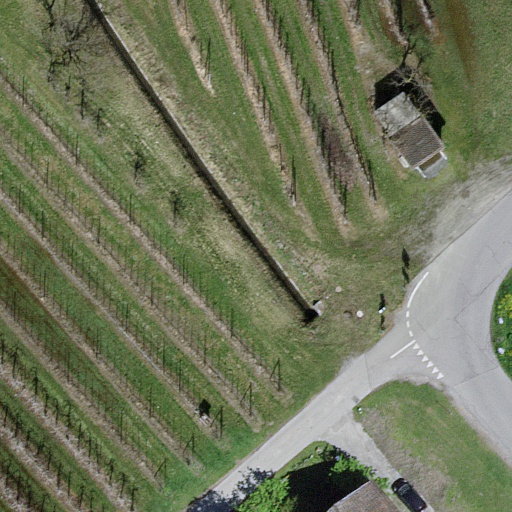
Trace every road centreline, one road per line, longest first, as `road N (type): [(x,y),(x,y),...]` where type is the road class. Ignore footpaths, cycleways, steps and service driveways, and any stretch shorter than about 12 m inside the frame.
road 1 (unclassified): [(450,316),(424,328),(210,511)]
road 2 (unclassified): [(450,316),(455,343),(511,422)]
